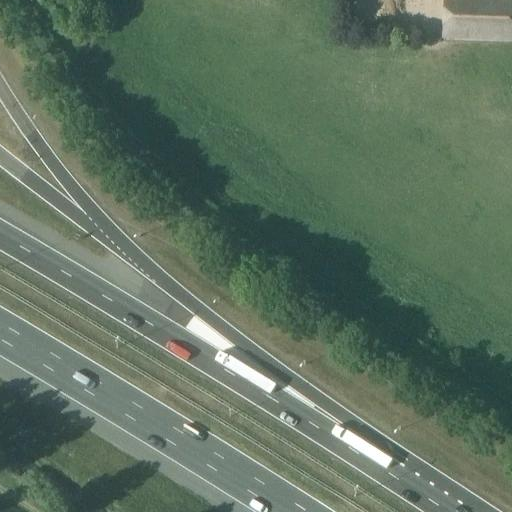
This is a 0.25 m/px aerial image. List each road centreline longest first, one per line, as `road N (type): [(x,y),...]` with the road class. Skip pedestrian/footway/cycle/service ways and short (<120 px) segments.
road 1 (motorway): [(398,478),(0,235)]
road 2 (motorway): [(398,478),(335,416),(124,249)]
road 3 (motorway): [(0,331),(294,511)]
